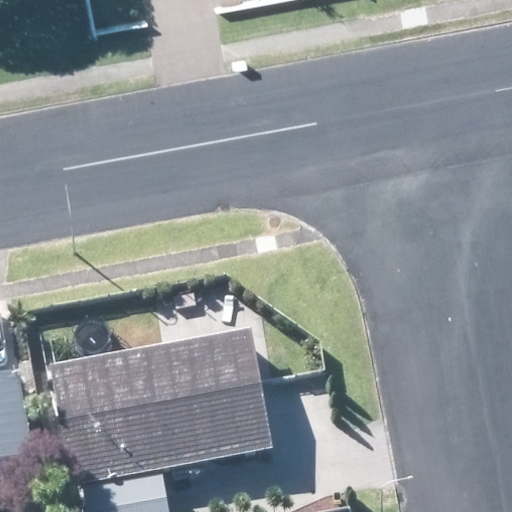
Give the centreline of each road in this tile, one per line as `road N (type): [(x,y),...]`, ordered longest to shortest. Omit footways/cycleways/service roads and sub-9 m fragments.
road 1 (tertiary): [(404,116),(0,187)]
road 2 (residential): [(480,511),(404,116)]
